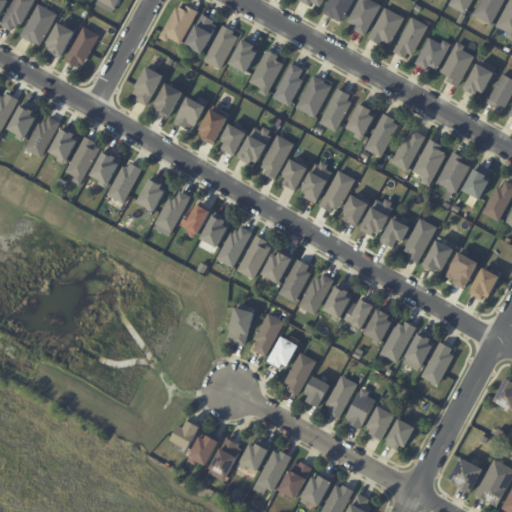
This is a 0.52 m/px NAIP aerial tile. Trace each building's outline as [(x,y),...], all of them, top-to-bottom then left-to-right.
[(0,20),(0,0),(6,0),(11,2),(1,21),(0,20)] [(11,31),(3,27),(17,0),(38,0),(24,27),(21,25),(19,29),(16,28),(14,33),(11,31)] [(122,0),(114,15),(98,6),(101,0),(122,0)] [(326,0),(322,8),(314,4),(312,8),(301,1),(301,0),(326,0)] [(356,0),(344,23),(337,19),(336,21),(324,14),(331,0),(356,0)] [(372,0),(384,7),(367,38),(356,31),(358,27),(350,23),(362,0),(372,0)] [(476,0),(468,16),(451,7),(454,0),(476,0)] [(507,0),(493,27),(474,16),(483,0),(507,0)] [(511,40),(508,38),(511,34),(499,27),(511,1),(511,40)] [(41,46),(39,45),(38,46),(23,38),(41,6),(60,16),(43,47),(41,46)] [(190,8),(201,14),(183,46),(172,40),(169,44),(162,40),(178,9),(181,11),(182,8),(187,11),(189,7),(190,8)] [(407,19),(393,46),(385,42),(382,46),(371,40),(387,9),(407,19)] [(467,17),(463,25),(458,23),(463,14),(467,17)] [(206,16),(215,22),(214,24),(220,28),(205,56),(188,47),(205,16),(206,16)] [(431,28),(415,57),(411,55),(408,60),(396,54),(414,19),(431,28)] [(60,58),(51,54),(53,51),(48,48),(61,25),(78,34),(63,60),(60,58)] [(226,27),(237,33),(235,36),(240,38),(222,71),(206,62),(225,27),(226,27)] [(84,65),(82,64),(79,69),(67,62),(86,28),(102,37),(86,66),(84,65)] [(247,39),(257,45),(256,47),(257,47),(256,49),(259,51),(258,53),(260,54),(249,75),(244,73),(242,76),(237,74),(239,69),(232,65),(246,39),(247,39)] [(432,39),(444,46),(446,42),(454,46),(440,72),(431,67),(429,72),(418,65),(432,39)] [(477,58),(460,88),(449,82),(451,78),(443,73),(459,43),(467,47),(465,51),(477,58)] [(270,51),(281,57),(279,62),(286,66),(269,98),(261,94),(263,90),(252,83),(269,51),(270,51)] [(170,59),(175,62),(173,67),(167,65),(170,59)] [(295,66),(307,72),(302,80),(307,83),(292,109),(276,99),(295,65),(295,66)] [(480,65),(488,69),(490,65),(497,69),(495,73),(496,74),(486,94),(484,93),(482,96),(478,94),(476,97),(466,91),(480,65)] [(155,98),(154,98),(148,108),(136,101),(139,97),(135,95),(149,68),(166,78),(155,98)] [(511,78),(511,101),(508,109),(504,107),(502,111),(489,103),(505,75),(511,78)] [(317,77),(327,83),(327,85),(334,89),(317,120),(298,110),(316,77),(317,77)] [(169,119),(157,112),(160,107),(157,105),(169,85),(185,94),(170,120),(169,119)] [(342,91),(352,97),(350,102),(354,104),(338,134),(322,125),(341,90),(342,91)] [(10,96),(21,102),(8,124),(9,124),(3,137),(0,135),(0,101),(2,98),(7,100),(9,95),(10,96)] [(189,96),(197,101),(200,96),(209,101),(195,127),(192,125),(190,128),(187,126),(186,129),(175,122),(189,96)] [(365,104),(374,109),(373,112),(377,115),(376,118),(377,119),(366,139),(364,138),(362,142),(355,138),(357,134),(349,130),(364,103),(365,104)] [(27,105),(37,110),(35,113),(37,113),(35,118),(39,120),(28,141),(27,140),(25,143),(17,139),(19,136),(11,131),(26,104),(27,105)] [(213,145),(201,139),(203,136),(205,137),(206,134),(202,132),(213,111),(230,120),(215,146),(213,145)] [(387,116),(398,122),(396,125),(401,127),(384,159),(367,150),(386,116),(387,116)] [(52,119),(62,124),(49,147),(50,148),(44,160),(27,151),(41,125),(43,126),(45,122),(49,123),(51,118),(52,119)] [(230,123),(234,125),(236,120),(243,124),(242,127),(249,131),(234,157),(222,149),(227,141),(223,138),(230,123)] [(68,128),(78,133),(77,136),(78,137),(81,139),(79,142),(81,143),(69,164),(68,163),(66,167),(58,162),(60,159),(52,155),(67,127),(68,128)] [(238,158),(255,127),(262,130),(264,127),(271,132),(269,135),(272,137),(258,163),(252,160),(250,165),(238,158)] [(417,133),(428,139),(409,173),(393,164),(407,138),(411,141),(416,133),(417,133)] [(278,134),(295,144),(275,180),(264,174),(266,170),(262,167),(264,163),(263,162),(278,134)] [(88,139),(99,145),(98,147),(102,150),(91,171),(83,187),(75,183),(77,179),(68,174),(87,139),(88,139)] [(433,142),(444,148),(441,152),(446,155),(445,157),(448,159),(432,189),(424,184),(426,180),(414,174),(432,142),(433,142)] [(109,151),(119,157),(118,159),(120,160),(122,162),(120,165),(122,166),(111,187),(109,186),(107,190),(99,185),(101,182),(94,178),(109,151)] [(372,156),(370,161),(364,158),(366,153),(372,156)] [(457,154),(468,160),(465,164),(473,169),(463,185),(464,186),(458,195),(439,183),(456,153),(457,154)] [(284,185),(296,192),(310,166),(304,162),(305,159),(298,156),(295,160),(292,159),(283,177),(287,178),(284,185)] [(305,197),(317,204),(334,173),(327,169),(329,165),(322,162),(320,165),(316,164),(302,190),(307,193),(305,197)] [(134,165),(144,171),(126,206),(109,197),(125,168),(130,170),(133,165),(134,165)] [(481,167),(490,172),(488,176),(490,177),(488,181),(493,184),(482,201),(466,192),(480,167),(481,167)] [(320,206),(332,213),(334,208),(338,210),(340,207),(342,207),(357,180),(339,170),(320,206)] [(156,178),(166,184),(165,186),(167,187),(166,188),(169,189),(167,193),(168,193),(157,214),(140,204),(155,178),(156,178)] [(510,183),(511,184),(511,203),(501,224),(485,214),(499,188),(504,190),(508,182),(510,183)] [(344,212),(348,215),(345,220),(358,227),(371,204),(363,199),(366,195),(359,192),(356,196),(354,195),(344,212)] [(182,193),(193,199),(174,235),(158,226),(172,199),(174,200),(176,196),(179,198),(182,193)] [(361,230),(373,237),(376,233),(380,235),(395,208),(392,207),(393,203),(387,199),(385,203),(377,199),(361,230)] [(198,204),(212,212),(199,235),(197,233),(194,238),(186,234),(190,229),(183,225),(191,207),(195,209),(198,204)] [(219,214),(230,220),(228,223),(232,225),(230,229),(232,230),(221,251),(204,241),(218,214),(219,214)] [(401,246),(399,245),(397,250),(394,248),(394,250),(383,244),(397,218),(403,220),(404,218),(410,222),(409,225),(414,228),(405,245),(403,244),(402,246),(401,246)] [(418,264),(410,260),(413,256),(408,253),(410,249),(409,248),(424,221),(440,230),(421,265),(418,264)] [(243,229),(255,235),(235,271),(219,262),(233,235),(235,236),(238,232),(240,234),(243,229)] [(260,238),(270,244),(268,246),(273,249),(262,269),(263,270),(256,282),(240,273),(259,238),(260,238)] [(440,273),(437,271),(435,274),(426,269),(440,242),(446,246),(449,242),(457,246),(455,250),(457,251),(445,272),(443,271),(441,274),(440,273)] [(283,251),(296,259),(281,286),(264,276),(278,253),(281,254),(282,251),(283,251)] [(460,252),(480,263),(465,290),(454,284),(455,280),(454,278),(453,280),(447,277),(460,252)] [(301,262),(312,268),(309,273),(314,276),(298,305),(282,296),(300,262),(301,262)] [(200,272),(203,264),(210,268),(206,275),(200,272)] [(495,275),(503,279),(493,298),(491,297),(489,300),(485,297),(482,301),(472,295),(486,270),(495,275)] [(326,276),(336,281),(323,304),(324,305),(317,317),(301,308),(315,282),(317,283),(320,279),(323,281),(325,276),(326,276)] [(342,285),(353,292),(350,298),(354,300),(343,320),(341,319),(339,323),(331,319),(334,316),(326,311),(342,285)] [(362,298),(376,306),(360,334),(346,327),(362,298)] [(256,316),(251,338),(248,338),(246,348),(233,345),(234,340),(231,339),(239,306),(248,308),(246,313),(256,316)] [(383,309),(392,314),(391,317),(393,317),(392,319),(395,320),(393,323),(395,324),(384,345),(382,344),(380,348),(372,344),(375,340),(367,336),(382,309),(383,309)] [(265,358),(256,352),(260,344),(256,342),(270,315),(287,324),(268,359),(265,358)] [(414,328),(417,329),(405,352),(406,353),(399,365),(383,356),(400,325),(405,328),(408,324),(414,328)] [(424,333),(434,338),(432,341),(436,343),(434,347),(436,348),(425,369),(408,359),(423,332),(424,333)] [(301,349),(290,369),(288,368),(287,371),(284,369),(283,371),(281,370),(281,371),(270,366),(284,340),(301,349)] [(444,345),(455,351),(452,356),(457,359),(441,388),(424,379),(443,345),(444,345)] [(298,397),(288,391),(291,386),(287,384),(302,355),(319,363),(301,398),(298,397)] [(339,420),(330,414),(332,410),(328,407),(344,378),(360,386),(342,421),(339,420)] [(320,381),(333,388),(321,411),(309,404),(312,400),(307,397),(316,379),(320,381)] [(511,380),(511,410),(497,402),(510,379),(511,380)] [(361,431),(349,425),(351,421),(348,419),(364,389),(372,394),(370,398),(378,402),(363,432),(361,431)] [(382,410),(397,418),(384,442),(382,441),(381,443),(370,437),(371,434),(368,432),(381,409),(382,410)] [(397,451),(387,446),(401,421),(418,430),(408,448),(404,446),(402,450),(400,449),(398,452),(397,451)] [(191,425),(203,431),(191,453),(174,444),(184,425),(189,428),(191,424),(191,425)] [(212,436),(223,442),(208,469),(197,464),(196,467),(189,464),(205,436),(208,438),(209,435),(212,436)] [(230,441),(241,447),(240,450),(245,452),(240,461),(241,461),(230,481),(229,480),(227,484),(210,475),(229,440),(230,441)] [(263,442),(273,448),(270,453),(272,454),(260,475),(249,469),(248,472),(241,468),(255,443),(259,445),(261,441),(263,442)] [(284,454),(294,460),(275,495),(258,485),(276,453),(281,456),(283,453),(284,454)] [(474,494),(461,487),(462,486),(453,481),(465,458),(487,470),(474,494)] [(511,468),(511,485),(499,509),(477,497),(497,461),(511,468)] [(304,465),(315,471),(308,482),(310,483),(299,503),(289,498),(288,501),(279,496),(297,464),(301,467),(303,464),(304,465)] [(324,476),(335,482),(334,485),(335,486),(322,510),(311,504),(310,507),(302,503),(317,476),(321,478),(323,475),(324,476)] [(207,479),(213,483),(210,488),(204,485),(207,479)] [(324,511),(338,487),(344,490),(345,488),(356,494),(353,500),(352,499),(344,511),(324,511)] [(511,511),(511,488),(503,511),(511,511)] [(235,501),(234,496),(236,493),(240,492),(241,490),(245,492),(243,495),(244,498),(243,501),(239,503),(235,501)] [(361,497),(370,502),(368,506),(374,510),(372,511),(351,511),(360,496),(361,497)]
